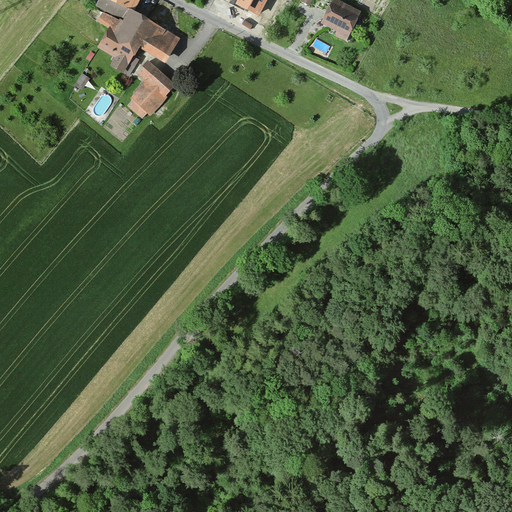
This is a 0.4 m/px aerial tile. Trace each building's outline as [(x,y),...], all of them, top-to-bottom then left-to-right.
[(140,0),(103,0),(135,13),(140,0)] [(265,0),(232,0),(259,14),(265,0)] [(359,13),(334,2),(323,25),(338,32),(336,36),(347,41),(359,13)] [(179,42),(131,14),(123,27),(103,15),(99,23),(111,30),(99,50),(117,60),(112,69),(124,76),(139,50),(165,65),(179,42)] [(175,88),(148,64),(138,76),(147,84),(132,100),(150,116),(175,88)]
